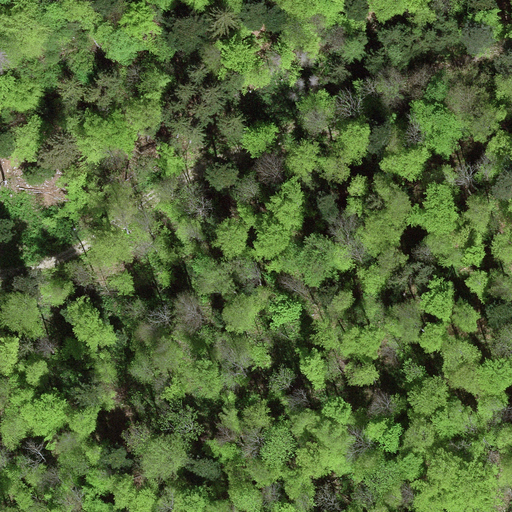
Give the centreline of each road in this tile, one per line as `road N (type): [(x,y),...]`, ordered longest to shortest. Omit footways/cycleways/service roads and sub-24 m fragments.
road 1 (track): [(0,270),(102,235),(251,140),(511,40)]
road 2 (track): [(436,67),(481,82),(500,108),(511,168)]
